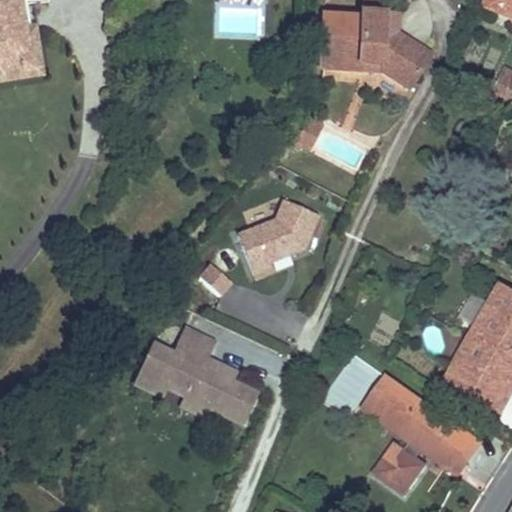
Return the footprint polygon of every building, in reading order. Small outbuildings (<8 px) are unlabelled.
[(0,0),(0,82),(42,75),(34,27),(24,28),(19,1),(26,0),(0,0)] [(33,0),(26,0),(19,1),(24,28),(34,27),(37,26),(33,0)] [(511,0),(486,0),(484,5),(511,17),(511,0)] [(362,18),(323,17),(322,62),(360,63),(360,72),(382,73),(409,89),(430,56),(396,35),(391,32),(392,14),(362,13),(362,18)] [(288,42),(277,39),(273,50),(285,54),(288,42)] [(360,63),(322,62),(321,70),(360,72),(360,63)] [(511,71),(506,68),(492,94),(511,104),(511,71)] [(297,145),(308,151),(320,127),(309,121),(297,145)] [(304,252),(318,217),(282,203),(274,223),(236,239),(253,279),(272,271),(270,266),(304,252)] [(198,283),(219,301),(230,288),(210,270),(198,283)] [(511,291),(502,285),(460,361),(508,388),(511,380),(511,291)] [(140,377),(165,389),(187,399),(189,395),(208,404),(206,408),(241,425),(256,393),(232,382),(222,378),(226,368),(205,359),(213,342),(186,329),(174,355),(154,346),(140,377)] [(511,380),(508,388),(460,361),(446,385),(499,415),(511,391),(511,380)] [(222,378),(232,382),(236,373),(226,368),(222,378)] [(161,399),(165,389),(140,377),(135,387),(161,399)] [(462,471),(477,441),(386,377),(374,395),(380,399),(374,407),(415,435),(409,443),(404,451),(394,444),(378,468),(383,471),(377,479),(399,494),(405,486),(409,490),(425,467),(415,460),(421,453),(426,445),(462,471)] [(189,395),(187,399),(182,409),(202,418),(206,408),(208,404),(189,395)] [(380,399),(374,395),(363,411),(369,415),(409,443),(415,435),(374,407),(380,399)] [(457,478),(462,471),(426,445),(421,453),(457,478)] [(383,471),(378,468),(372,475),(377,479),(383,471)] [(405,486),(399,494),(404,497),(409,490),(405,486)]
